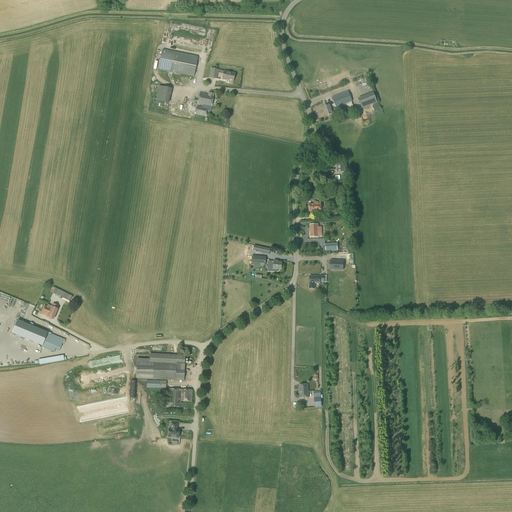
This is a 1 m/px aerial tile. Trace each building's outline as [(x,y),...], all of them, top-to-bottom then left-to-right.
[(194,77),(198,57),(162,49),(158,70),(194,77)] [(218,73),(218,70),(211,68),(209,77),(216,79),(218,73)] [(218,70),(218,73),(223,74),(222,79),(225,80),(226,79),(233,80),(235,73),(224,71),(218,70)] [(156,100),(162,101),(161,104),(167,105),(170,87),(158,85),(156,100)] [(182,90),(176,112),(183,114),(189,92),(182,90)] [(355,111),(351,102),(352,102),(348,91),(332,97),(334,104),(330,106),(330,105),(323,107),(327,116),(333,114),(331,109),(336,107),(336,108),(346,104),(349,113),(355,111)] [(211,107),(214,94),(208,93),(208,95),(200,93),(198,100),(194,99),(194,102),(198,103),(197,104),(203,105),(203,107),(197,106),(195,114),(206,116),(207,108),(206,108),(206,106),(211,107)] [(362,109),(377,103),(374,93),(358,98),(362,109)] [(347,163),(337,163),(337,172),(347,172),(347,163)] [(318,211),(321,211),(320,202),(315,202),(315,204),(309,205),(310,212),(313,212),(313,214),(318,214),(318,211)] [(310,237),(319,237),(318,224),(310,225),(310,237)] [(302,238),(302,251),(318,251),(318,238),(302,238)] [(269,255),(270,249),(258,246),(256,252),(269,255)] [(265,266),(265,257),(252,256),(251,265),(265,266)] [(344,261),(330,260),(329,270),(343,271),(344,261)] [(277,263),(277,261),(273,261),(273,262),(269,262),(268,266),(273,266),(273,269),(281,269),(281,263),(277,263)] [(324,283),(324,275),(320,275),(320,276),(310,276),(309,283),(310,283),(310,288),(315,288),(315,283),(320,283),(320,282),(324,283)] [(69,302),(72,296),(55,288),(53,293),(69,302)] [(51,308),(47,316),(47,317),(53,320),(57,309),(56,309),(57,306),(53,304),(51,308)] [(47,316),(51,308),(45,305),(42,314),(47,316)] [(64,344),(66,339),(18,320),(12,333),(43,345),(42,347),(54,352),(56,348),(60,350),(62,343),(64,344)] [(184,381),(185,356),(149,355),(149,362),(137,361),(136,379),(184,381)] [(39,365),(64,361),(63,356),(39,360),(39,365)] [(511,362),(494,363),(495,399),(500,399),(501,402),(511,401),(511,362)] [(166,389),(166,381),(157,381),(156,389),(166,389)] [(300,398),(309,397),(308,384),(299,384),(300,398)] [(70,390),(69,385),(51,390),(52,395),(70,390)] [(192,401),(193,390),(169,389),(168,401),(167,401),(167,406),(181,407),(181,401),(192,401)] [(499,416),(492,416),(492,410),(486,410),(486,426),(499,425),(499,416)] [(177,423),(171,423),(171,429),(169,429),(168,437),(179,438),(179,430),(177,429),(177,423)]
